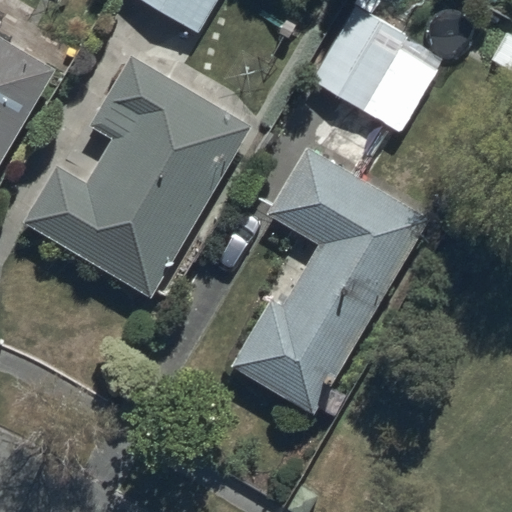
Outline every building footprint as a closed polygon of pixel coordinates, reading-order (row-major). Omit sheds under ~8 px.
[(221,0),(136,0),(199,37),(221,0)] [(310,84),(398,137),(445,62),(355,9),(310,84)] [(0,168),(56,76),(0,42),(0,168)] [(152,305),(251,132),(129,62),(89,133),(113,146),(88,191),(55,172),(22,231),(152,305)] [(428,226),(306,153),(266,219),(318,251),(282,311),(272,305),(232,372),(312,420),(428,226)]
